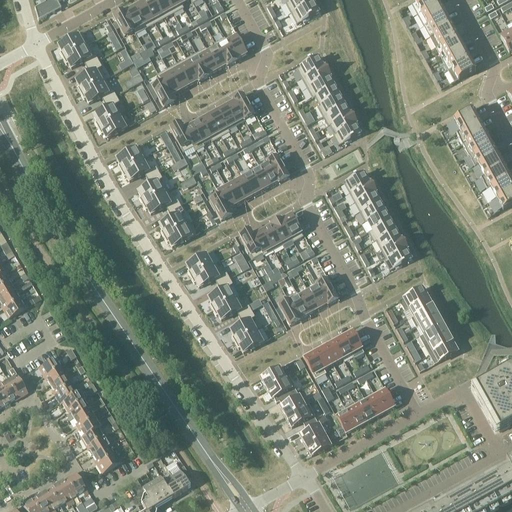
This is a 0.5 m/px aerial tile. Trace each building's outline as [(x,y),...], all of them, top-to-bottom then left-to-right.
[(43,0),(45,4),(35,9),(38,22),(61,10),(55,0),(43,0)] [(55,0),(61,10),(61,9),(58,3),(63,0),(55,0)] [(150,0),(143,4),(155,26),(164,21),(152,0),(150,0)] [(165,0),(152,0),(164,21),(174,16),(165,0)] [(165,0),(174,16),(183,10),(177,0),(165,0)] [(189,0),(177,0),(183,10),(184,10),(181,6),(190,1),(192,5),(193,5),(189,0)] [(311,0),(296,0),(285,6),(291,16),(313,3),(311,0)] [(422,0),(411,6),(417,18),(438,6),(439,6),(436,1),(435,0),(422,0)] [(313,3),(291,16),(297,26),(303,23),(303,24),(309,21),(311,20),(311,19),(318,14),(313,4),(314,4),(313,3)] [(143,4),(133,10),(145,31),(155,26),(143,4)] [(439,6),(438,6),(417,18),(418,18),(421,16),(424,22),(427,26),(423,28),(423,29),(445,17),(441,11),(439,6)] [(491,6),(484,10),(487,14),(494,11),(491,6)] [(507,6),(500,10),(503,15),(510,11),(507,6)] [(124,14),(123,14),(136,36),(145,31),(133,10),(124,15),(124,14)] [(488,17),(490,22),(497,18),(495,13),(488,17)] [(123,14),(113,19),(119,30),(124,39),(134,34),(135,37),(136,36),(123,14)] [(423,29),(430,40),(451,28),(448,23),(445,17),(423,29)] [(457,39),(451,28),(430,40),(436,51),(457,39)] [(511,53),(511,37),(510,33),(500,39),(509,55),(511,53)] [(65,44),(58,48),(61,53),(59,54),(63,60),(88,46),(82,35),(71,41),(65,44)] [(224,40),(236,62),(237,62),(236,61),(246,56),(240,46),(242,45),(239,40),(237,40),(235,36),(226,42),(224,40)] [(445,59),(441,61),(442,62),(463,50),(459,44),(460,44),(457,39),(436,51),(439,49),(442,54),(445,59)] [(224,40),(215,45),(227,68),(236,62),(224,40)] [(206,50),(205,50),(217,72),(226,67),(227,68),(215,45),(214,45),(215,47),(207,52),(206,50)] [(88,46),(63,60),(66,66),(68,65),(71,71),(78,67),(83,64),(86,69),(99,63),(95,57),(94,58),(88,46)] [(205,50),(196,55),(208,78),(209,78),(208,77),(217,72),(205,50)] [(466,56),(463,50),(442,62),(448,73),(469,61),(466,56)] [(196,55),(186,61),(199,83),(208,78),(196,55)] [(302,68),(296,71),(302,81),(324,69),(324,68),(323,69),(318,59),(310,64),(310,63),(307,64),(307,63),(301,67),(302,68)] [(186,61),(177,66),(189,88),(198,83),(198,84),(199,83),(186,61)] [(469,61),(448,73),(454,84),(475,72),(472,66),(469,61)] [(83,79),(76,83),(79,88),(77,89),(80,95),(106,81),(100,70),(99,70),(102,69),(99,63),(86,69),(90,75),(88,76),(83,79)] [(177,66),(167,71),(179,93),(189,88),(177,66)] [(324,69),(302,81),(307,91),(329,78),(324,69)] [(167,71),(158,76),(171,101),(172,100),(170,98),(179,93),(167,71)] [(160,81),(150,86),(157,98),(158,100),(163,110),(174,104),(172,100),(171,101),(158,76),(157,77),(160,81)] [(329,78),(307,91),(312,100),(334,88),(329,79),(330,79),(329,78)] [(106,81),(80,95),(84,101),(86,100),(89,106),(96,102),(101,99),(104,105),(116,98),(113,92),(112,93),(106,81)] [(150,86),(146,88),(154,102),(158,100),(157,98),(150,86)] [(334,88),(312,100),(312,101),(314,99),(319,108),(317,109),(317,110),(339,98),(334,88)] [(243,97),(233,103),(245,123),(245,122),(254,117),(253,115),(255,114),(252,109),(250,110),(243,97)] [(100,114),(93,118),(97,123),(94,125),(98,131),(121,118),(121,117),(119,118),(113,107),(119,104),(116,98),(104,105),(107,110),(106,111),(100,114)] [(339,98),(317,110),(322,119),(344,107),(339,98)] [(233,104),(225,108),(236,128),(245,123),(233,103),(233,104)] [(151,104),(146,107),(151,115),(156,112),(151,104)] [(344,107),(322,119),(328,129),(350,116),(349,116),(344,107)] [(225,108),(217,113),(229,135),(228,132),(236,128),(225,108)] [(474,113),(473,113),(473,112),(453,123),(456,128),(459,134),(479,123),(475,117),(476,117),(474,113)] [(217,113),(209,118),(221,139),(229,135),(217,113)] [(350,116),(328,129),(332,127),(337,135),(333,138),(356,125),(350,116)] [(121,118),(98,131),(101,137),(103,135),(106,141),(113,137),(119,134),(128,129),(121,118)] [(209,118),(200,122),(212,144),(221,139),(209,118)] [(200,122),(192,127),(204,149),(204,148),(203,146),(211,142),(212,144),(200,122)] [(480,124),(479,123),(459,134),(460,134),(462,139),(465,145),(462,146),(462,147),(485,134),(482,128),(480,124)] [(181,125),(170,131),(176,141),(183,155),(193,149),(195,154),(195,153),(182,129),(181,125)] [(356,125),(333,138),(338,148),(344,145),(345,146),(351,143),(351,142),(353,141),(353,140),(360,136),(355,126),(356,126),(356,125)] [(182,129),(195,153),(204,149),(192,127),(184,131),(182,129)] [(491,145),(488,139),(486,135),(485,134),(462,147),(465,152),(468,158),(491,145)] [(492,146),(491,145),(468,158),(469,158),(471,163),(474,169),(497,156),(494,150),(492,146)] [(123,157),(116,161),(119,166),(117,167),(121,173),(146,159),(140,148),(129,154),(123,157)] [(275,155),(265,161),(278,184),(288,179),(281,166),(283,166),(280,160),(278,161),(275,155)] [(474,169),(474,170),(478,167),(481,172),(480,172),(484,178),(503,167),(500,161),(498,157),(497,156),(474,169)] [(146,159),(121,173),(124,179),(126,178),(129,184),(136,180),(141,177),(144,176),(147,181),(159,174),(156,169),(150,172),(144,161),(147,160),(146,159)] [(267,164),(259,168),(269,188),(277,184),(278,185),(278,184),(265,161),(267,164)] [(504,168),(503,167),(484,178),(484,179),(484,178),(487,183),(486,183),(490,189),(509,179),(506,172),(504,168)] [(259,171),(251,175),(261,193),(269,188),(259,168),(258,169),(259,171)] [(145,190),(138,194),(141,199),(139,200),(142,206),(168,192),(167,192),(165,193),(159,182),(162,180),(159,174),(147,181),(150,187),(145,190)] [(251,175),(243,180),(253,197),(261,193),(251,175)] [(348,184),(344,186),(349,196),(370,185),(370,184),(369,185),(363,175),(356,179),(355,178),(353,180),(353,179),(347,183),(348,184)] [(490,190),(493,194),(496,200),(511,191),(511,183),(511,182),(510,179),(509,179),(490,189),(490,190)] [(243,180),(235,184),(244,202),(253,197),(243,180)] [(225,187),(236,207),(244,202),(235,184),(227,189),(225,187)] [(370,185),(349,196),(355,206),(375,194),(370,185)] [(225,187),(217,192),(229,214),(228,211),(236,207),(225,187)] [(511,191),(496,200),(496,201),(499,205),(502,212),(511,206),(511,191)] [(168,192),(142,206),(145,212),(148,211),(151,217),(158,213),(163,210),(165,209),(168,214),(181,208),(177,202),(174,204),(168,192)] [(217,194),(208,199),(221,223),(231,217),(229,214),(217,192),(216,192),(217,194)] [(375,194),(355,206),(360,215),(379,204),(374,195),(375,195),(375,194)] [(379,204),(360,215),(365,224),(385,214),(379,204)] [(166,223),(159,227),(162,232),(160,233),(164,239),(189,225),(187,226),(181,215),(184,213),(181,208),(168,214),(172,220),(166,223)] [(385,214),(365,224),(365,225),(367,224),(372,232),(368,235),(390,223),(385,214)] [(281,221),(281,222),(293,244),(301,240),(303,239),(300,233),(301,232),(298,227),(297,227),(291,217),(282,222),(281,221)] [(281,222),(271,227),(283,247),(292,243),(293,245),(293,244),(281,222)] [(390,223),(368,235),(373,245),(395,233),(390,223)] [(189,225),(164,239),(167,245),(169,244),(172,250),(179,246),(184,243),(195,237),(189,225)] [(271,228),(262,233),(273,253),(283,247),(271,227),(271,228)] [(250,232),(240,238),(245,247),(246,249),(245,250),(248,255),(249,255),(253,261),(262,256),(263,258),(264,258),(251,236),(252,235),(250,232)] [(252,235),(251,236),(264,258),(273,253),(262,233),(253,238),(252,235)] [(395,233),(373,245),(374,245),(376,244),(381,253),(401,241),(400,242),(395,233)] [(0,241),(0,247),(3,252),(9,249),(4,240),(0,241)] [(401,241),(381,253),(386,262),(384,263),(406,251),(401,241)] [(9,249),(3,252),(6,256),(8,261),(15,258),(9,249)] [(406,251),(384,263),(389,273),(395,270),(396,271),(402,268),(402,267),(404,266),(403,265),(411,261),(406,252),(407,251),(406,251)] [(193,263),(186,267),(189,272),(187,274),(190,280),(216,266),(216,265),(212,267),(205,256),(199,260),(193,263)] [(0,278),(8,273),(6,270),(3,272),(0,266),(0,278)] [(216,266),(190,280),(194,286),(196,285),(199,290),(206,286),(211,283),(214,282),(217,287),(230,281),(226,275),(222,277),(216,266)] [(0,289),(10,284),(7,278),(10,276),(8,273),(0,278),(0,289)] [(325,278),(315,283),(328,307),(338,301),(331,289),(332,288),(329,283),(328,283),(325,278)] [(215,296),(208,300),(211,305),(209,306),(213,312),(238,298),(234,300),(228,289),(233,286),(230,281),(217,287),(221,293),(215,296)] [(307,291),(318,311),(327,306),(327,307),(328,307),(315,283),(314,283),(317,289),(308,293),(307,291)] [(14,289),(10,284),(0,289),(0,301),(23,288),(21,284),(17,286),(17,287),(14,289)] [(25,291),(23,288),(0,301),(0,304),(4,311),(21,301),(18,296),(21,294),(25,291)] [(399,303),(404,313),(427,300),(422,290),(403,301),(399,303)] [(297,294),(296,295),(308,316),(318,311),(307,291),(298,296),(297,294)] [(287,299),(286,299),(299,322),(300,322),(299,321),(308,316),(296,295),(287,299)] [(238,298),(213,312),(216,318),(218,317),(221,323),(228,319),(233,316),(236,314),(240,320),(252,313),(248,307),(244,310),(238,298)] [(286,299),(276,304),(283,317),(289,328),(299,322),(286,299)] [(413,319),(410,320),(411,321),(432,309),(427,300),(404,313),(405,313),(409,311),(413,319)] [(24,307),(21,301),(4,311),(6,314),(5,315),(8,321),(30,308),(28,305),(24,307)] [(411,321),(416,330),(437,318),(436,316),(433,310),(432,309),(411,321)] [(394,318),(391,312),(386,315),(390,321),(394,318)] [(237,328),(230,332),(233,338),(231,339),(235,345),(256,333),(250,322),(255,319),(252,313),(240,320),(243,325),(237,328)] [(394,318),(390,321),(393,327),(398,324),(394,318)] [(419,339),(442,327),(438,320),(437,318),(416,330),(419,329),(423,337),(419,339)] [(443,328),(442,327),(419,339),(424,348),(447,336),(447,335),(443,328)] [(396,332),(399,338),(404,336),(401,330),(396,332)] [(256,333),(235,345),(238,351),(240,350),(243,355),(250,351),(255,349),(262,345),(256,333)] [(364,355),(362,350),(352,333),(342,339),(352,356),(354,360),(364,355)] [(399,338),(403,345),(408,342),(404,336),(399,338)] [(447,336),(424,348),(429,357),(452,344),(451,343),(448,337),(447,336)] [(352,356),(342,339),(333,344),(342,361),(352,356)] [(342,361),(333,344),(323,349),(333,366),(342,361)] [(434,367),(438,364),(457,354),(452,344),(429,357),(434,367)] [(406,350),(409,356),(414,354),(411,348),(406,350)] [(326,376),(324,371),(333,366),(323,349),(314,354),(326,376)] [(314,354),(303,360),(315,381),(326,376),(314,354)] [(409,356),(413,362),(417,360),(414,354),(409,356)] [(60,358),(38,371),(42,376),(43,376),(45,378),(61,368),(58,363),(62,361),(60,358)] [(300,372),(305,369),(301,362),(296,365),(300,372)] [(424,372),(421,366),(416,368),(419,375),(424,372)] [(61,368),(45,378),(50,388),(70,375),(68,372),(65,374),(61,368)] [(14,379),(8,383),(18,399),(21,398),(22,399),(28,395),(13,370),(9,373),(14,379)] [(263,386),(266,391),(289,378),(285,380),(279,370),(260,380),(264,386),(263,386)] [(485,384),(475,389),(475,390),(499,433),(499,434),(510,428),(511,426),(511,372),(510,370),(509,370),(488,382),(485,384)] [(360,371),(353,375),(355,379),(362,375),(360,371)] [(371,374),(364,378),(366,382),(373,379),(371,374)] [(70,375),(50,388),(56,396),(72,386),(69,381),(72,379),(70,375)] [(289,378),(266,391),(268,396),(269,395),(272,401),(274,400),(276,405),(296,394),(294,389),(295,389),(289,378)] [(348,378),(341,382),(344,386),(350,382),(348,378)] [(366,382),(364,378),(357,382),(359,386),(366,382)] [(0,382),(0,388),(9,405),(18,399),(8,383),(3,386),(1,383),(0,382)] [(337,390),(344,386),(341,382),(334,385),(337,390)] [(85,391),(89,388),(92,386),(90,383),(83,387),(85,391)] [(352,385),(345,389),(347,393),(354,389),(352,385)] [(72,386),(56,396),(57,399),(56,400),(60,406),(79,393),(77,394),(72,386)] [(0,408),(1,410),(9,405),(0,388),(0,408)] [(321,392),(325,398),(330,395),(327,389),(321,392)] [(340,397),(347,393),(345,389),(338,392),(340,397)] [(384,415),(394,409),(385,392),(375,398),(384,415)] [(79,393),(60,406),(63,404),(68,412),(85,402),(79,393)] [(283,415),(285,420),(309,407),(309,406),(304,409),(296,394),(276,405),(279,403),(282,408),(280,409),(283,415)] [(334,400),(330,395),(325,398),(328,404),(334,400)] [(375,398),(365,403),(375,420),(384,415),(375,398)] [(85,402),(68,412),(74,421),(99,406),(103,404),(101,400),(97,402),(92,406),(88,408),(85,402)] [(325,416),(329,414),(322,400),(317,402),(325,416)] [(375,420),(365,403),(356,408),(365,425),(375,420)] [(99,406),(74,421),(79,430),(96,420),(92,415),(96,413),(101,409),(105,407),(103,404),(99,406)] [(292,430),(302,424),(305,429),(316,422),(313,418),(315,417),(309,407),(285,420),(288,424),(292,430)] [(356,408),(346,413),(356,430),(365,425),(356,408)] [(356,430),(346,413),(336,419),(341,428),(345,435),(345,436),(356,430)] [(96,420),(79,430),(84,438),(101,428),(96,420)] [(305,448),(324,438),(316,422),(305,429),(307,433),(300,438),(303,443),(303,444),(305,448)] [(84,438),(81,440),(85,447),(86,446),(87,449),(104,439),(99,431),(101,429),(101,428),(84,438)] [(341,428),(336,431),(340,438),(345,435),(341,428)] [(308,453),(311,458),(330,448),(324,438),(305,448),(308,453)] [(104,439),(87,449),(93,458),(116,443),(114,440),(107,444),(104,439)] [(116,443),(93,458),(98,466),(115,456),(111,451),(119,446),(117,443),(116,443)] [(115,456),(98,466),(100,469),(98,470),(102,476),(123,463),(121,460),(118,462),(115,456)] [(490,511),(511,500),(511,461),(436,504),(434,500),(415,510),(415,511),(416,511),(490,511)] [(174,472),(169,475),(171,478),(181,495),(188,491),(191,481),(185,480),(178,469),(174,472)] [(184,470),(180,472),(185,479),(188,477),(184,470)] [(88,495),(76,474),(69,478),(70,479),(67,481),(77,497),(83,494),(85,497),(88,495)] [(164,478),(142,491),(145,496),(153,509),(171,498),(162,484),(166,482),(164,478)] [(166,482),(162,484),(171,498),(172,500),(172,501),(181,495),(171,478),(166,482)] [(59,486),(71,506),(74,504),(72,500),(77,497),(67,481),(59,486)] [(50,491),(60,508),(65,504),(67,508),(71,506),(59,486),(50,491)] [(41,496),(50,511),(55,511),(60,508),(50,491),(41,496)] [(32,502),(38,511),(50,511),(41,496),(32,502)] [(29,502),(23,506),(26,511),(38,511),(32,502),(30,503),(29,502)]
